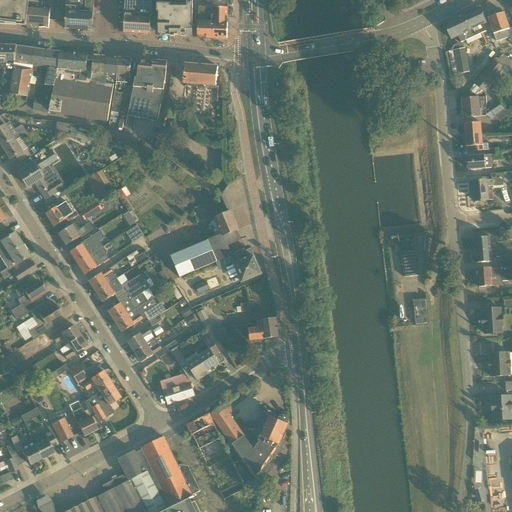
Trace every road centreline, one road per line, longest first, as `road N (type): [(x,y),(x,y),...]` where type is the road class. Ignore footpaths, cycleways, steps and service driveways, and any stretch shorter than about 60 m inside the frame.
road 1 (primary): [(300,354),(255,56)]
road 2 (unclassified): [(160,424),(0,176)]
road 3 (residential): [(255,56),(0,34)]
road 4 (residential): [(469,427),(452,223)]
road 5 (residential): [(452,223),(432,49),(422,23)]
road 6 (unclassified): [(0,508),(160,424)]
road 7 (tertiary): [(255,56),(386,37),(422,23)]
road 8 (unclassified): [(160,424),(263,364),(300,354)]
